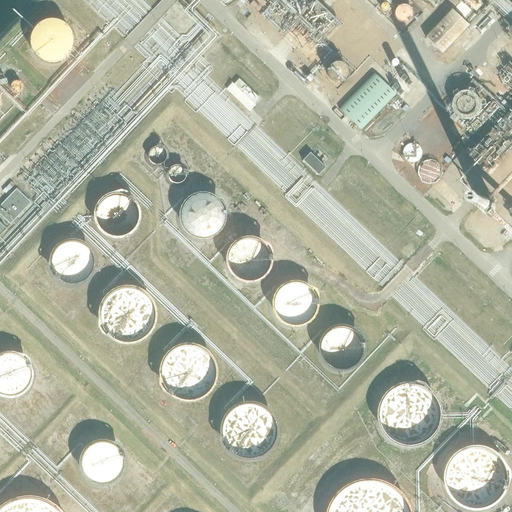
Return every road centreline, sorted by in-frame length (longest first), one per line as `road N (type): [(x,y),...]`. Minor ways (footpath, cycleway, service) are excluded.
road 1 (unclassified): [(230,511),(0,294)]
road 2 (unclassified): [(0,187),(168,0)]
